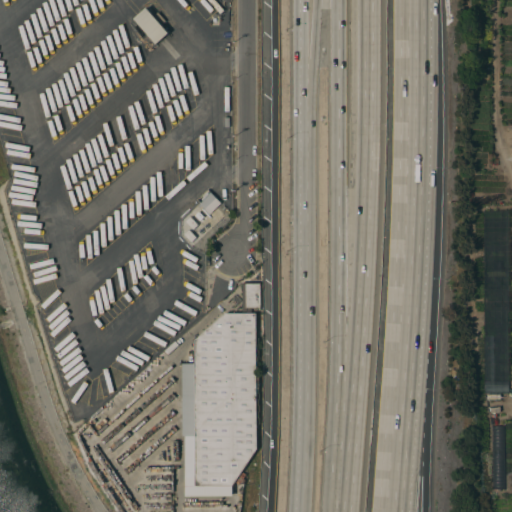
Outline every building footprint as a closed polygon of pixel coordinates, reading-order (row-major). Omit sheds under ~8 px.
[(134,18),(146,7),(153,16),(158,12),(165,21),(161,25),(168,33),(156,44),(134,18)] [(204,195),(207,192),(209,194),(210,193),(215,198),(205,209),(201,205),(199,208),(198,206),(200,204),(206,197),(204,195)] [(204,217),(200,221),(195,215),(199,212),(204,217)] [(508,393),(507,289),(501,289),(501,282),(483,282),(484,393),(508,393)] [(194,363),(194,340),(225,313),(247,313),(247,311),(242,311),(242,284),(260,283),(260,310),(258,310),(258,309),(251,309),(251,313),(256,313),(256,373),(258,373),(258,389),(256,389),(256,449),(232,486),(232,496),(185,496),(184,363),(194,363)] [(491,489),(491,427),(504,426),(505,489),(491,489)]
